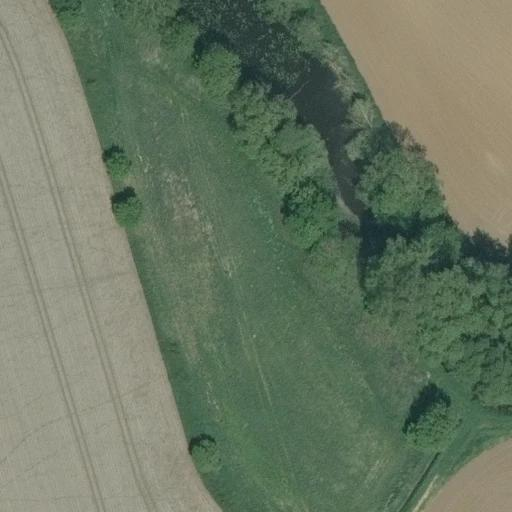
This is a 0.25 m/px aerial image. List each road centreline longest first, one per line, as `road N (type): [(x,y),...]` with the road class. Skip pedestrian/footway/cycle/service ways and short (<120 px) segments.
road 1 (track): [(256,511),(213,433),(156,270),(112,106),(111,27),(97,0)]
road 2 (track): [(511,420),(479,419),(407,344)]
